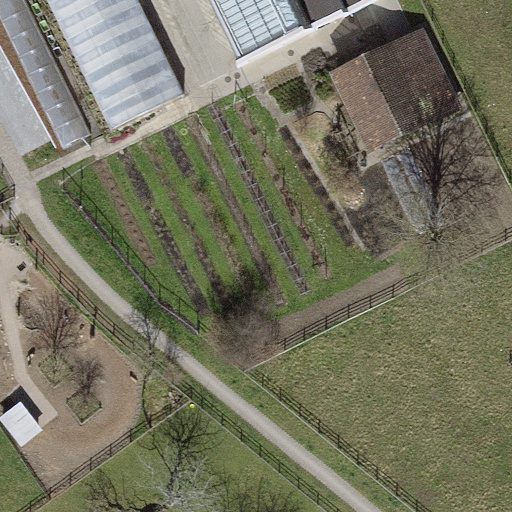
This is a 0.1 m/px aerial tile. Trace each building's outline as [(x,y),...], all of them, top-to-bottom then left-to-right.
[(25,0),(0,0),(0,19),(65,152),(94,139),(25,0)] [(138,0),(45,0),(110,131),(185,94),(138,0)] [(152,0),(197,94),(258,65),(227,0),(152,0)] [(307,78),(270,0),(232,0),(276,93),(307,78)] [(317,0),(274,0),(312,74),(346,57),(317,0)] [(385,0),(324,0),(347,45),(396,21),(385,0)] [(420,33),(339,74),(364,123),(381,115),(394,140),(458,108),(420,33)]
